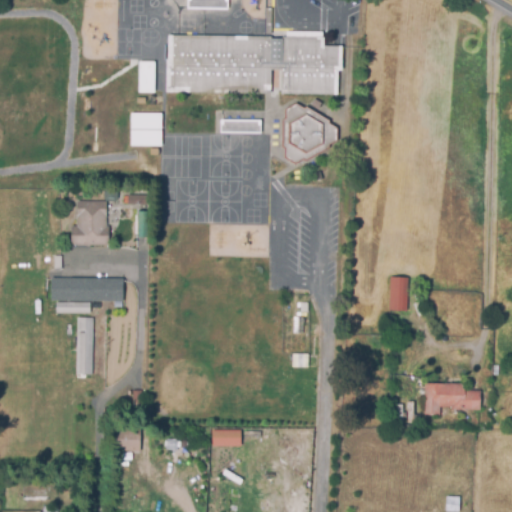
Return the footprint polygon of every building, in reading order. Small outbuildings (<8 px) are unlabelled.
[(186,0),(186,8),(227,9),(226,0),(186,0)] [(322,32),(322,36),(324,36),(324,46),(342,45),(342,71),(338,71),(337,94),(282,95),(282,71),(270,71),(269,93),(166,92),(167,34),(271,37),(271,59),(282,59),(282,36),(286,36),(286,31),(322,32)] [(154,63),(154,93),(139,93),(139,62),(154,63)] [(296,104),(304,108),(306,106),(330,121),(329,123),(335,127),(337,138),(327,144),(327,147),(305,159),(302,157),(295,161),(285,154),(285,147),(283,147),(282,120),(285,120),(284,110),(296,104)] [(161,115),(161,130),(131,130),(131,115),(161,115)] [(260,121),(219,120),(219,133),(259,133),(260,121)] [(161,132),(161,147),(131,147),(131,132),(161,132)] [(71,246),(71,226),(76,226),(77,201),(103,201),(103,192),(116,192),(116,202),(109,202),(109,217),(105,217),(105,233),(109,234),(108,247),(71,246)] [(127,195),(147,194),(147,204),(127,204),(127,195)] [(137,211),(149,211),(149,237),(137,237),(137,211)] [(390,276),(408,276),(407,309),(389,308),(390,276)] [(50,278),(123,279),(122,300),(50,299),(50,278)] [(56,303),(89,302),(90,314),(56,315),(56,303)] [(76,318),(91,318),(91,375),(76,375),(76,318)] [(465,382),(465,388),(480,389),(479,409),(450,408),(450,406),(439,406),(439,413),(424,413),(425,381),(465,382)] [(141,390),(141,403),(132,403),(132,390),(141,390)] [(139,451),(111,451),(112,429),(139,429),(139,451)] [(240,446),(211,446),(211,430),(240,430),(240,446)] [(446,511),(446,496),(459,496),(459,511),(446,511)]
